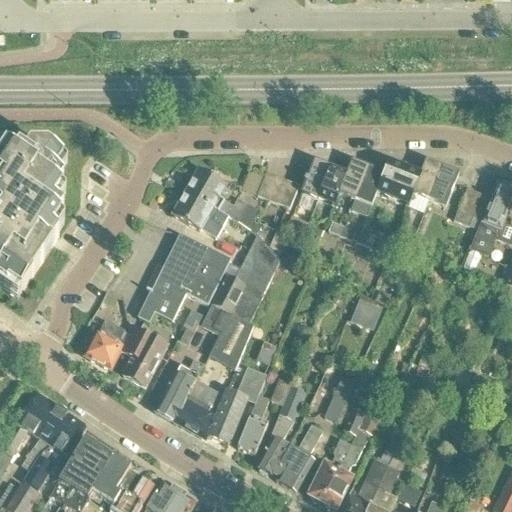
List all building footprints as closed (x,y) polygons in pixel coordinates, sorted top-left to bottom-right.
[(59,241),(51,236),(61,222),(57,220),(63,211),(53,204),(62,192),(56,189),(63,179),(55,173),(63,161),(47,150),(30,151),(24,159),(19,155),(15,160),(6,154),(0,154),(0,287),(6,291),(8,289),(21,298),(59,241)] [(301,199),(317,205),(331,171),(314,164),(301,199)] [(388,164),(383,177),(385,178),(376,199),(378,199),(409,212),(414,200),(413,199),(422,178),(421,177),(388,164)] [(339,199),(340,200),(355,206),(369,172),(351,165),(346,177),(348,177),(339,199)] [(426,165),(421,177),(422,178),(413,199),(414,200),(429,205),(443,171),(426,165)] [(335,213),(340,200),(339,199),(348,177),(346,177),(331,171),(317,205),(335,213)] [(459,178),(443,171),(429,205),(445,212),(459,178)] [(369,172),(355,206),(372,213),(378,199),(376,199),(385,178),(383,177),(369,172)] [(199,174),(185,198),(229,222),(228,222),(238,228),(248,210),(238,204),(234,211),(218,202),(226,189),(199,174)] [(258,201),(267,205),(277,180),(267,176),(258,201)] [(267,205),(279,209),(288,185),(277,180),(267,205)] [(288,185),(279,209),(289,213),(300,189),(288,185)] [(470,253),(487,260),(494,243),(510,249),(511,243),(511,230),(503,227),(511,205),(511,194),(496,188),(470,253)] [(468,221),(478,197),(466,193),(453,226),(469,232),(472,223),(468,221)] [(489,202),(478,197),(468,221),(472,223),(479,225),(489,202)] [(229,222),(185,198),(172,220),(199,236),(200,234),(216,244),(228,222),(229,222)] [(286,234),(304,240),(307,230),(290,224),(286,234)] [(328,237),(340,242),(343,232),(332,227),(328,237)] [(307,230),(304,240),(315,244),(319,234),(307,230)] [(343,232),(340,242),(351,246),(355,236),(343,232)] [(356,248),(371,253),(375,242),(360,236),(356,248)] [(208,312),(231,265),(181,240),(159,282),(155,280),(147,297),(150,298),(138,323),(149,328),(154,318),(172,327),(186,300),(208,312)] [(212,310),(230,319),(248,328),(277,271),(280,265),(256,242),(234,285),(226,281),(212,310)] [(378,243),(374,255),(388,261),(393,249),(378,243)] [(389,266),(402,271),(410,252),(397,247),(389,266)] [(280,265),(277,271),(284,274),(288,266),(282,262),(280,265)] [(511,263),(501,289),(511,293),(511,263)] [(373,307),(385,312),(390,300),(377,295),(373,307)] [(201,331),(219,341),(230,319),(212,310),(201,331)] [(230,319),(219,341),(208,362),(234,376),(253,331),(248,328),(230,319)] [(85,362),(88,364),(91,367),(95,367),(101,370),(103,373),(106,373),(111,375),(125,347),(121,345),(125,336),(106,326),(99,340),(97,339),(85,362)] [(123,381),(145,393),(167,351),(133,333),(120,357),(121,358),(121,357),(132,363),(123,381)] [(179,347),(187,351),(194,338),(186,333),(179,347)] [(154,417),(175,429),(196,388),(203,370),(193,365),(189,374),(178,369),(154,417)] [(247,406),(255,410),(258,402),(267,381),(247,372),(236,400),(233,406),(224,401),(207,441),(228,450),(247,406)] [(374,397),(380,384),(359,376),(353,388),(357,389),(356,391),(364,394),(364,393),(374,397)] [(465,401),(481,409),(491,387),(475,381),(470,392),(469,391),(465,401)] [(270,406),(282,412),(290,393),(289,393),(291,389),(279,384),(270,406)] [(175,429),(207,441),(224,401),(200,390),(196,388),(175,429)] [(275,486),(276,487),(286,470),(279,466),(288,451),(281,447),(291,429),(287,427),(300,398),(290,393),(282,412),(278,421),(270,442),(272,443),(264,458),(265,459),(257,473),(260,474),(259,477),(267,482),(268,479),(276,484),(275,486)] [(324,423),(336,428),(344,409),(347,402),(335,396),(324,423)] [(30,477),(39,463),(49,453),(70,422),(38,400),(18,430),(15,431),(0,453),(0,455),(11,462),(27,437),(39,445),(21,472),(30,477)] [(258,402),(255,410),(237,454),(254,461),(267,429),(260,426),(269,406),(258,402)] [(341,435),(354,442),(357,435),(358,436),(358,434),(364,420),(344,409),(336,428),(343,431),(341,435)] [(364,420),(358,434),(372,441),(379,427),(364,420)] [(49,453),(39,463),(40,463),(24,488),(38,496),(53,472),(56,474),(64,463),(66,462),(86,432),(70,422),(49,453)] [(393,426),(387,439),(400,445),(406,432),(393,426)] [(286,470),(276,487),(295,497),(313,465),(308,462),(322,437),(311,431),(297,456),(288,451),(279,466),(286,470)] [(351,451),(322,509),(323,510),(324,511),(337,511),(352,484),(345,481),(346,478),(348,478),(351,472),(354,470),(369,441),(358,436),(357,435),(354,442),(350,451),(351,451)] [(383,443),(372,464),(374,465),(387,472),(395,457),(398,451),(383,443)] [(92,498),(113,463),(85,444),(50,501),(68,511),(83,511),(92,498)] [(475,444),(471,453),(485,458),(488,449),(475,444)] [(319,508),(322,509),(351,451),(350,451),(340,446),(333,459),(334,462),(331,469),(333,470),(331,473),(324,470),(308,502),(311,504),(313,507),(314,508),(319,508)] [(0,476),(9,463),(0,456),(0,476)] [(395,457),(387,472),(399,477),(406,463),(395,457)] [(141,511),(153,493),(136,483),(126,498),(118,493),(131,473),(113,463),(92,498),(113,510),(111,511),(141,511)] [(343,511),(368,511),(387,472),(374,465),(358,498),(351,495),(343,511)] [(440,484),(451,489),(457,475),(446,471),(440,484)] [(368,511),(393,511),(398,503),(389,499),(399,477),(387,472),(368,511)] [(511,511),(511,476),(494,511),(511,511)] [(146,511),(169,511),(179,497),(172,493),(174,491),(166,486),(165,488),(162,486),(146,511)] [(397,505),(412,511),(413,511),(421,496),(405,489),(397,505)] [(7,511),(30,511),(38,500),(21,490),(7,511)] [(476,508),(481,496),(474,493),(465,511),(480,511),(481,510),(476,508)] [(179,497),(169,511),(192,511),(195,507),(193,505),(194,503),(186,498),(185,500),(179,497)]
